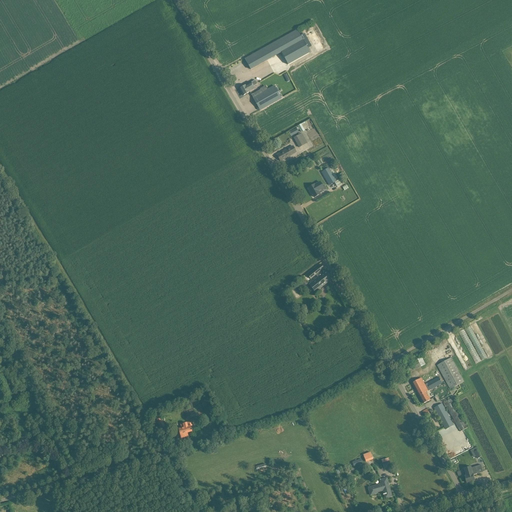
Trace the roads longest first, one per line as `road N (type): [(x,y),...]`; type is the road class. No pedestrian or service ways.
road 1 (unclassified): [(386,363),(176,0)]
road 2 (track): [(165,452),(0,173)]
road 3 (unclassified): [(0,501),(165,452)]
road 4 (unclassified): [(463,495),(386,363)]
road 5 (unclassified): [(386,363),(511,290)]
